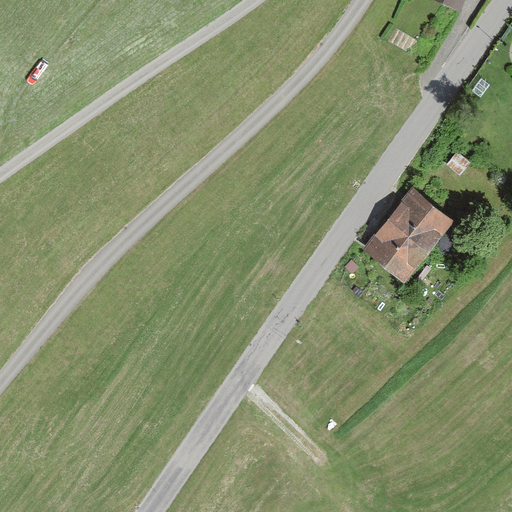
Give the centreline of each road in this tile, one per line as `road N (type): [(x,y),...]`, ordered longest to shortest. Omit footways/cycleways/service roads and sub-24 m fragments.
road 1 (tertiary): [(508,0),(151,511)]
road 2 (unclassified): [(364,0),(286,97),(92,273),(0,385)]
road 3 (unclassified): [(255,0),(0,176)]
